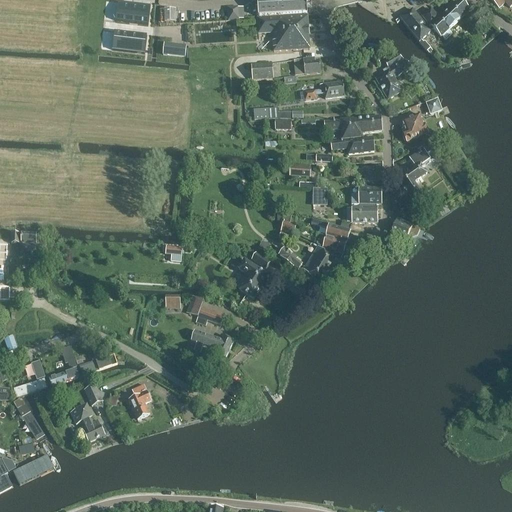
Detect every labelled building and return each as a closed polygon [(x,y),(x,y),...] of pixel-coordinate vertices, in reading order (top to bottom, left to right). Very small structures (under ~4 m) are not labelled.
[(259,17),(308,14),(306,0),(269,0),(258,1),(259,17)] [(511,0),(490,0),(499,9),(506,3),(510,9),(511,6),(511,0)] [(424,39),(434,30),(441,38),(443,37),(445,40),(451,34),(448,32),(470,12),(462,3),(460,1),(439,19),(431,10),(423,18),(432,27),(429,29),(413,11),(401,19),(421,41),(420,43),(429,52),(433,48),(424,39)] [(151,7),(122,4),(120,23),(149,27),(151,7)] [(239,7),(227,7),(228,18),(228,21),(240,20),(239,20),(244,19),(243,8),(239,8),(239,7)] [(176,9),(165,9),(165,22),(176,22),(176,9)] [(310,50),(308,16),(257,19),(258,35),(270,35),(270,43),(274,43),(275,52),(310,50)] [(457,35),(464,27),(460,23),(453,31),(457,35)] [(146,57),(148,39),(115,36),(113,53),(146,57)] [(187,47),(165,45),(163,55),(186,58),(187,47)] [(388,101),(403,93),(394,79),(412,68),(406,62),(398,56),(386,63),(389,69),(384,72),(385,74),(376,80),(388,101)] [(315,62),(315,59),(304,60),(294,61),(296,77),(305,76),(322,74),(320,61),(315,62)] [(274,80),(273,64),(251,66),(253,81),(274,80)] [(284,79),(285,81),(285,86),(297,85),(296,78),(284,79)] [(345,98),(343,83),(324,86),(320,86),(321,91),(315,92),(305,94),(306,102),(317,100),(316,96),(325,95),(326,100),(345,98)] [(431,116),(442,112),(438,102),(427,106),(431,116)] [(279,119),(278,109),(254,111),(255,121),(279,119)] [(407,144),(428,136),(421,116),(402,123),(406,134),(403,134),(407,144)] [(382,132),(380,117),(325,123),(325,132),(341,130),(342,141),(363,138),(363,135),(382,132)] [(291,131),(291,122),(276,122),(276,131),(291,131)] [(375,153),(373,139),(331,143),(332,152),(348,150),(349,156),(375,153)] [(427,155),(444,145),(441,140),(424,150),(427,155)] [(424,150),(424,149),(409,158),(416,168),(399,180),(404,189),(403,189),(407,194),(408,194),(414,202),(423,195),(415,183),(428,174),(422,166),(430,160),(427,155),(424,150)] [(309,178),(309,170),(290,169),(289,178),(309,178)] [(328,190),(315,189),(314,189),(314,205),(328,206),(328,190)] [(359,196),(352,195),(352,206),(359,206),(382,206),(382,190),(359,189),(359,196)] [(378,225),(377,209),(352,209),(353,225),(378,225)] [(285,217),(284,224),(291,225),(292,218),(285,217)] [(326,237),(347,243),(350,232),(313,220),(311,225),(328,230),(326,237)] [(398,220),(392,233),(394,234),(392,237),(394,240),(397,241),(400,240),(401,238),(407,241),(408,239),(412,240),(417,238),(421,230),(413,227),(398,220)] [(284,224),(282,233),(289,235),(292,235),(293,233),(295,233),(296,227),(284,224)] [(282,233),(280,239),(292,242),(293,237),(292,236),(292,235),(289,235),(282,233)] [(20,245),(20,234),(12,234),(12,244),(20,245)] [(21,246),(21,258),(44,259),(44,247),(37,247),(37,234),(22,234),(21,246)] [(344,255),(347,243),(326,237),(324,245),(320,242),(319,244),(317,243),(317,245),(323,249),(344,255)] [(268,251),(270,245),(262,242),(260,248),(268,251)] [(0,260),(12,260),(12,246),(0,245),(0,260)] [(183,248),(172,247),(172,248),(166,248),(166,254),(171,254),(171,262),(181,263),(183,248)] [(320,285),(326,276),(337,259),(318,248),(304,271),(320,285)] [(299,271),(302,266),(296,262),(298,260),(285,251),(280,257),(299,271)] [(256,254),(252,261),(266,271),(271,263),(256,254)] [(245,260),(238,271),(248,277),(239,292),(254,301),(270,277),(245,260)] [(0,299),(10,300),(10,286),(8,286),(0,285),(0,299)] [(181,297),(167,297),(167,305),(181,306),(181,297)] [(193,297),(187,314),(198,318),(197,323),(206,327),(208,322),(221,327),(225,316),(202,307),(204,301),(193,297)] [(196,332),(193,342),(197,344),(194,351),(201,354),(203,346),(218,351),(217,354),(218,358),(223,361),(226,359),(234,341),(225,337),(224,341),(196,332)] [(71,348),(61,350),(66,365),(68,364),(70,370),(77,368),(71,348)] [(115,355),(80,367),(83,377),(118,365),(115,355)] [(40,362),(31,365),(37,382),(46,379),(40,362)] [(79,378),(76,369),(49,379),(52,388),(79,378)] [(0,371),(0,376),(2,383),(9,381),(6,370),(0,371)] [(48,389),(45,380),(14,390),(18,399),(48,389)] [(92,408),(104,403),(96,386),(84,391),(92,408)] [(148,393),(145,386),(132,392),(135,398),(129,401),(138,421),(150,416),(145,405),(152,402),(148,393)] [(0,402),(9,403),(10,390),(0,389),(0,402)] [(45,437),(23,399),(14,405),(37,442),(45,437)] [(93,423),(91,420),(93,419),(87,407),(76,412),(76,413),(71,415),(76,426),(81,424),(83,428),(82,428),(89,444),(106,436),(98,421),(93,423)] [(21,456),(34,453),(32,446),(19,449),(21,456)] [(50,468),(45,457),(13,473),(19,484),(50,468)] [(12,462),(3,460),(2,460),(9,473),(16,469),(12,462)] [(1,461),(0,461),(0,479),(9,475),(6,469),(4,466),(1,461)] [(0,494),(13,488),(7,476),(0,479),(0,494)]
